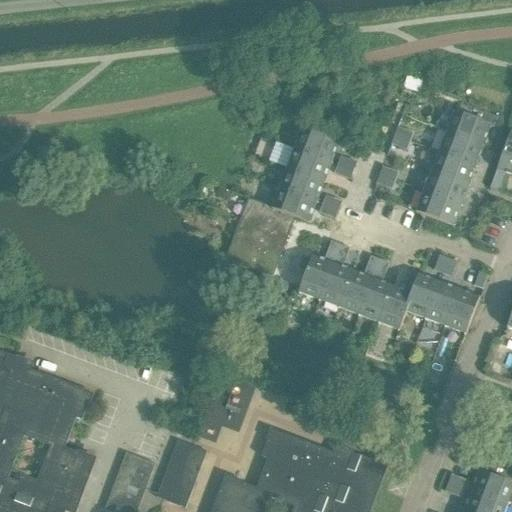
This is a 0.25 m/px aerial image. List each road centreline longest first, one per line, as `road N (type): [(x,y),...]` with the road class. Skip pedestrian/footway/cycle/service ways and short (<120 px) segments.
road 1 (residential): [(507,268),(355,219)]
road 2 (residential): [(414,511),(467,372)]
